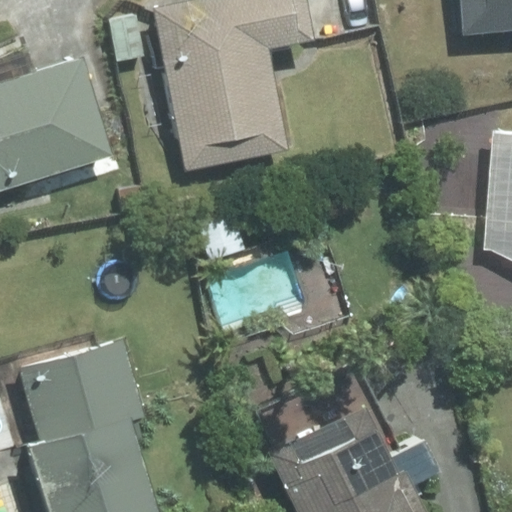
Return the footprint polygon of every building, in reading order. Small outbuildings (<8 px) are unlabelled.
[(313,0),(152,0),(141,3),(107,11),(119,59),(153,51),(183,168),(299,139),(273,39),(320,27),(313,0)] [(511,0),(467,0),(470,27),(511,22),(511,0)] [(87,46),(0,74),(0,185),(120,146),(87,46)] [(511,120),(494,120),(490,260),(511,260),(511,120)] [(48,432),(37,435),(57,511),(160,511),(135,412),(151,408),(130,325),(27,352),(48,432)] [(430,427),(403,441),(361,355),(254,407),(306,511),(438,511),(418,471),(445,457),(430,427)]
